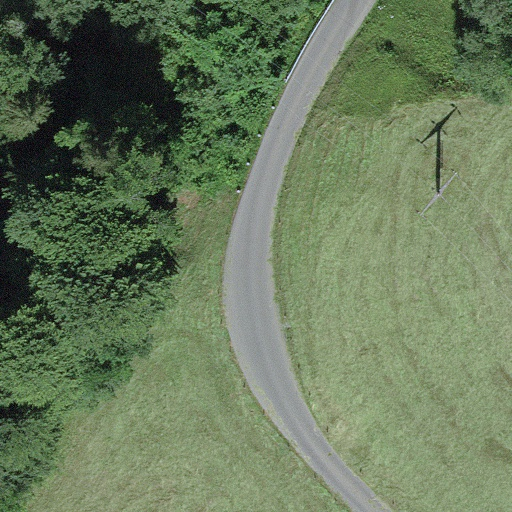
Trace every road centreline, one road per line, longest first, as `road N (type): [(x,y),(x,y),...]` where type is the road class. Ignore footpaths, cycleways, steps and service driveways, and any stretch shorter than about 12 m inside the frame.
road 1 (unclassified): [(355,0),(304,82),(278,147),(252,260),(263,344),(284,400),(319,458),(375,511)]
road 2 (track): [(511,309),(382,369),(319,458)]
